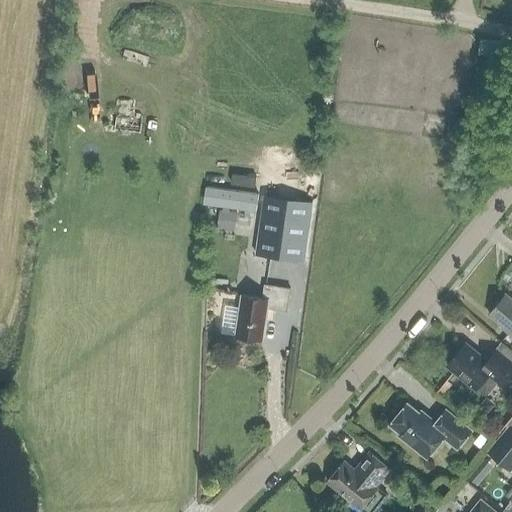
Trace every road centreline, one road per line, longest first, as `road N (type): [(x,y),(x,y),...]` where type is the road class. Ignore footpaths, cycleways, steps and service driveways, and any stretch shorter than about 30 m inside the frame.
road 1 (unclassified): [(230,511),(511,190)]
road 2 (unclassified): [(511,34),(320,6)]
